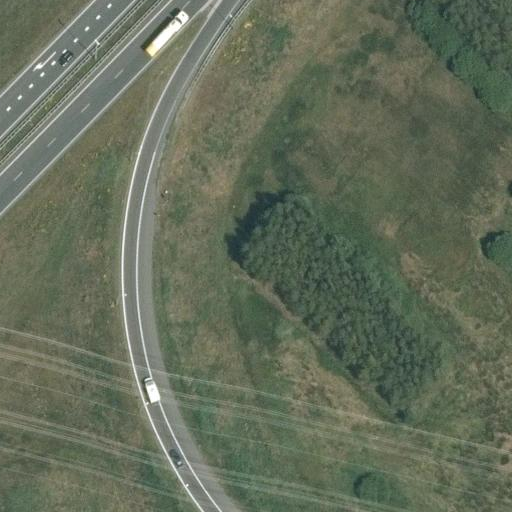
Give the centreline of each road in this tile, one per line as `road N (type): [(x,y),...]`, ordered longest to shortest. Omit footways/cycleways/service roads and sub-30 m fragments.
road 1 (motorway): [(211,511),(147,390),(134,338),(130,243),(153,132),(226,0)]
road 2 (trunk): [(0,195),(189,0)]
road 3 (trunk): [(124,0),(0,127)]
